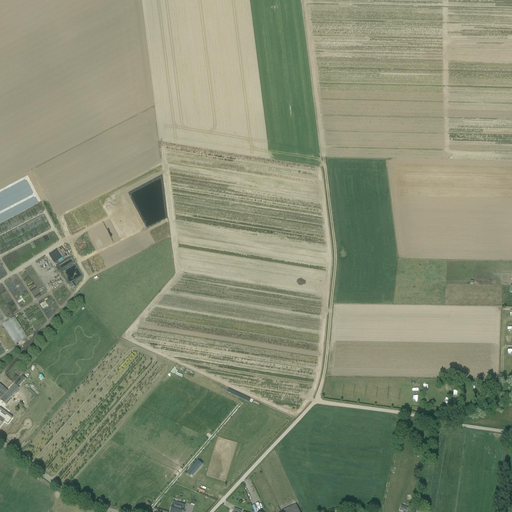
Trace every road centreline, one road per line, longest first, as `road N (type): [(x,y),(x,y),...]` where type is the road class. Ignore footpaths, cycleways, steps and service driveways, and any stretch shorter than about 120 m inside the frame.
road 1 (track): [(511,433),(316,401),(213,511)]
road 2 (track): [(316,401),(335,252),(322,168)]
road 3 (unclassified): [(114,511),(68,493),(0,442)]
